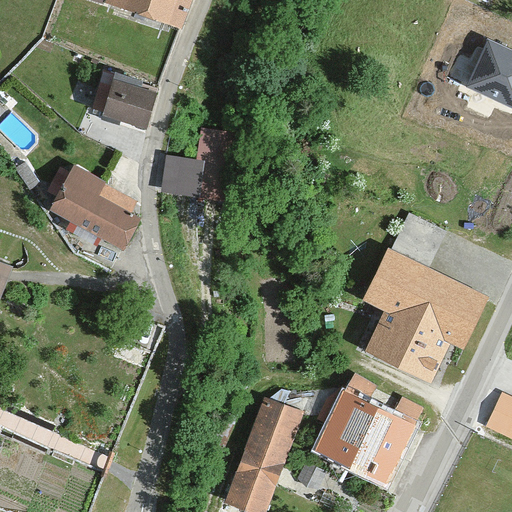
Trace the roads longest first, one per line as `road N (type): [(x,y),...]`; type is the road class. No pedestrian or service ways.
road 1 (residential): [(204,0),(154,151),(151,237),(178,338),(146,511)]
road 2 (residential): [(511,297),(409,511)]
